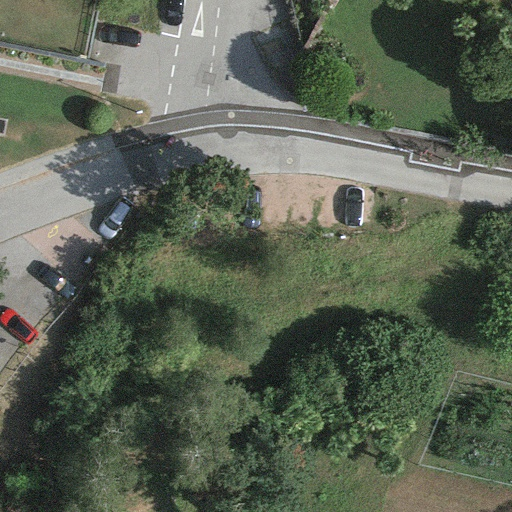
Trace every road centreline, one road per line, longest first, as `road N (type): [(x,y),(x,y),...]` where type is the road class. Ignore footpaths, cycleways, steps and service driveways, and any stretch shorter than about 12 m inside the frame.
road 1 (residential): [(511,191),(332,153),(214,148)]
road 2 (residential): [(214,148),(43,196),(0,218)]
road 3 (residential): [(218,0),(214,148)]
